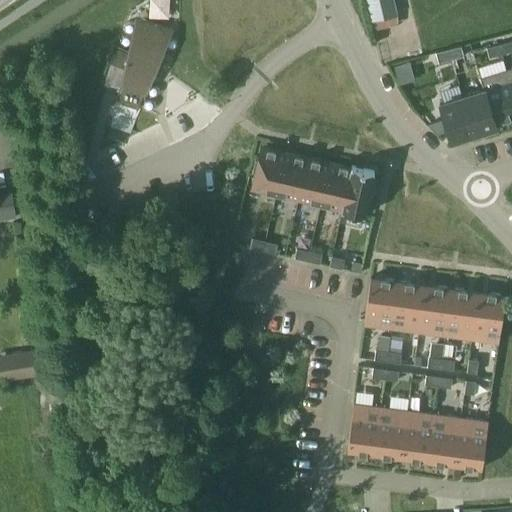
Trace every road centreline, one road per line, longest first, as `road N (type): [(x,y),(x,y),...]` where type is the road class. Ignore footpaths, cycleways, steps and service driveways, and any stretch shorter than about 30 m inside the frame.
road 1 (residential): [(511,486),(334,468),(348,313),(250,295)]
road 2 (residential): [(338,22),(289,50),(199,153),(88,195)]
road 3 (residential): [(338,22),(408,137),(471,197)]
